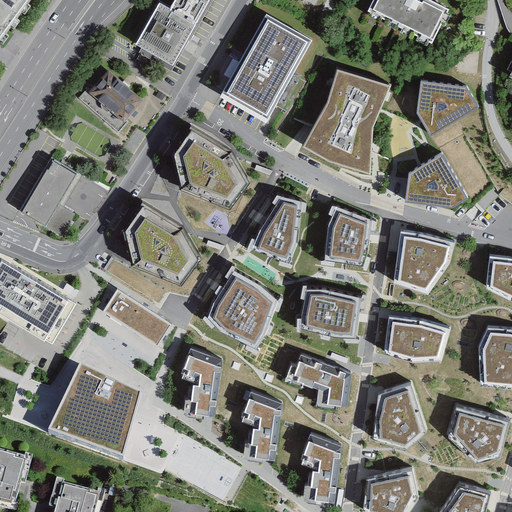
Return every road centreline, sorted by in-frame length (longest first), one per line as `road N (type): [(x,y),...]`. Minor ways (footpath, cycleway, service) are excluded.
road 1 (residential): [(389,206),(347,511)]
road 2 (residential): [(0,233),(56,256),(78,253),(183,96)]
road 3 (residential): [(286,159),(184,322)]
road 4 (primary): [(0,156),(105,0)]
road 5 (primary): [(76,0),(0,114)]
road 6 (residential): [(389,206),(511,239)]
road 7 (residential): [(183,96),(286,159)]
